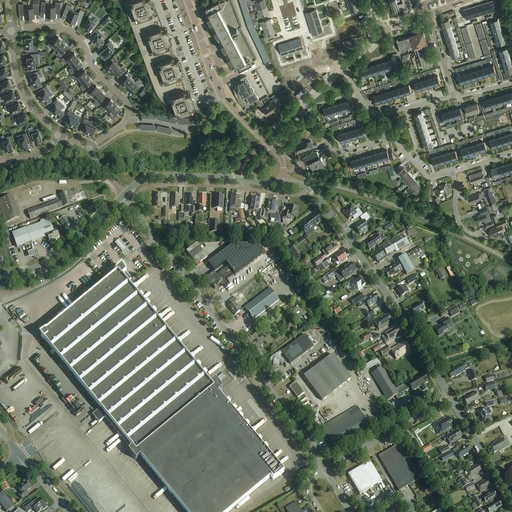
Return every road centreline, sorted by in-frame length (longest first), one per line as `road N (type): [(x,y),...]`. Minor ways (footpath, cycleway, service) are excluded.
road 1 (residential): [(326,471),(123,194)]
road 2 (tertiary): [(449,398),(317,198),(284,181)]
road 3 (residential): [(10,31),(51,26),(75,36),(127,104),(127,120)]
road 4 (tertiary): [(123,194),(151,176),(284,181)]
road 5 (tertiary): [(263,139),(216,86),(187,0)]
road 6 (tertiary): [(123,194),(47,263),(0,275)]
road 7 (residential): [(326,471),(449,398)]
